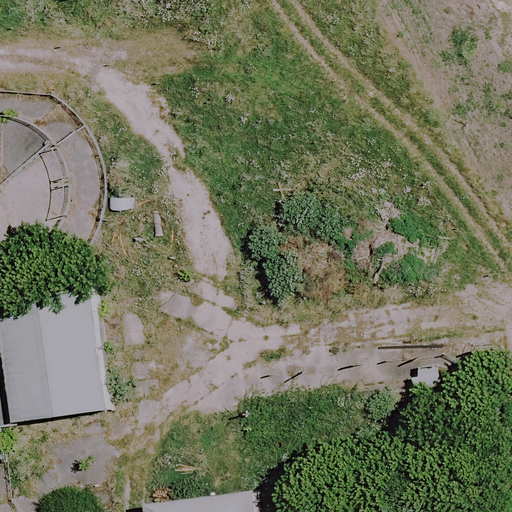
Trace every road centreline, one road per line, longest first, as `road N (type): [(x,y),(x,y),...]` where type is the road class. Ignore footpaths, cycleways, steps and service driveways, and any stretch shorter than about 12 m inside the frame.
road 1 (track): [(0,144),(146,129),(206,363),(511,348)]
road 2 (track): [(146,129),(113,0)]
